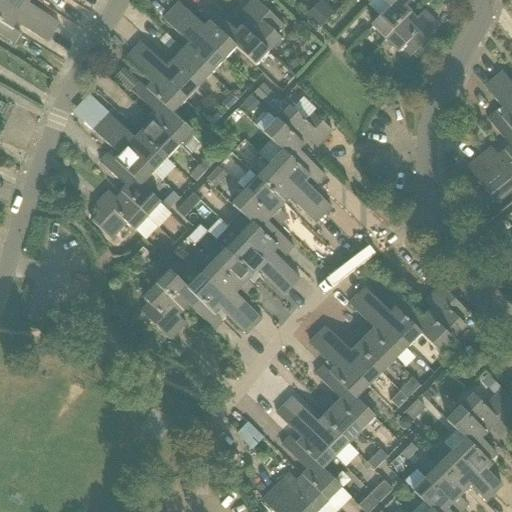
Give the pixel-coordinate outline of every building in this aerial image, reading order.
[(0,0),(54,33),(59,24),(36,10),(35,11),(27,6),(30,0),(0,0)] [(48,44),(54,33),(0,0),(0,22),(13,30),(18,23),(26,28),(25,30),(48,44)] [(284,26),(255,0),(254,0),(240,15),(247,23),(241,29),(268,54),(281,40),(276,34),(284,26)] [(385,40),(410,14),(404,8),(411,1),(412,2),(414,0),(397,0),(390,8),(372,27),(385,40)] [(210,23),(210,24),(204,30),(197,23),(198,22),(179,4),(171,12),(224,62),(236,50),(210,23)] [(320,28),(326,22),(332,16),(322,6),(310,19),(320,28)] [(203,17),(210,24),(210,23),(236,50),(236,49),(255,67),(268,54),(241,29),(236,35),(229,28),(230,27),(211,8),(203,17)] [(211,76),(224,62),(171,12),(163,20),(183,39),(184,37),(191,44),(185,50),(184,51),(211,76)] [(412,56),(439,28),(423,12),(416,20),(410,14),(385,40),(399,53),(403,48),(412,56)] [(0,36),(15,45),(22,35),(13,30),(0,22),(0,36)] [(172,64),(198,89),(211,76),(184,51),(185,50),(177,42),(170,51),(171,51),(178,57),(172,64)] [(186,102),(198,89),(172,64),(166,70),(159,63),(160,62),(141,44),(133,53),(186,102)] [(174,115),(186,102),(133,53),(126,61),(145,79),(146,78),(153,84),(147,90),(147,91),(174,115)] [(511,83),(503,73),(494,81),(511,103),(511,83)] [(511,103),(494,81),(485,87),(502,108),(503,107),(509,115),(503,120),(502,120),(511,131),(511,103)] [(147,91),(147,90),(140,83),(132,92),(151,110),(153,109),(160,116),(154,122),(153,122),(180,146),(192,133),(173,115),(174,115),(147,91)] [(266,104),(275,95),(264,84),(256,93),(266,104)] [(228,111),(238,101),(232,95),(222,105),(228,111)] [(317,148),(333,132),(313,114),(305,122),(290,108),(276,122),(303,148),(309,141),(317,148)] [(505,152),(511,161),(511,131),(502,120),(503,120),(497,112),(488,120),(504,140),(505,139),(511,147),(505,152)] [(141,135),(167,160),(180,146),(153,122),(154,122),(146,114),(139,122),(139,123),(140,122),(147,129),(141,135)] [(129,134),(110,115),(102,124),(154,173),(167,160),(141,135),(135,142),(128,135),(129,134)] [(298,153),(303,148),(276,122),(264,136),(270,141),(310,179),(317,185),(325,177),(306,158),(305,160),(298,153)] [(142,186),(154,173),(102,124),(94,132),(113,150),(114,149),(121,155),(116,161),(115,162),(142,186)] [(258,154),(271,167),(323,217),(332,208),(313,190),(311,191),(304,184),(310,179),(270,141),(258,154)] [(511,191),(511,161),(505,152),(499,157),(492,149),(468,168),(497,204),(511,191)] [(122,193),(148,218),(160,205),(141,187),(142,186),(115,162),(116,161),(109,155),(100,164),(119,182),(121,180),(128,187),(122,193)] [(190,176),(198,182),(206,173),(199,166),(190,176)] [(316,225),(323,217),(271,167),(259,179),(285,205),(291,199),(298,205),(297,207),(316,225)] [(220,168),(207,181),(216,190),(229,177),(220,168)] [(279,211),(285,205),(259,179),(246,193),(273,218),(272,219),(280,226),(288,218),(287,217),(286,218),(279,211)] [(92,223),(111,241),(126,225),(134,233),(148,218),(122,193),(116,199),(109,192),(93,208),(100,215),(92,223)] [(279,249),(279,250),(285,257),(294,248),(275,230),(273,231),(267,224),(272,219),(273,218),(246,193),(232,208),(251,226),(252,224),(279,249)] [(180,200),(175,195),(166,203),(172,209),(180,200)] [(184,219),(201,202),(194,195),(177,212),(184,219)] [(239,238),(292,288),(300,280),(281,261),(280,263),(273,256),(279,250),(279,249),(252,224),(251,226),(239,238)] [(200,227),(190,238),(188,240),(195,246),(207,233),(200,227)] [(217,242),(227,251),(253,276),(259,270),(266,277),(265,278),(284,296),(292,288),(239,238),(230,229),(217,242)] [(131,261),(134,264),(146,252),(143,249),(131,261)] [(227,251),(214,264),(241,290),(240,290),(248,298),(256,289),(255,289),(254,289),(247,283),(253,276),(227,251)] [(202,277),(254,328),(262,320),(243,301),(242,303),(235,296),(240,290),(241,290),(214,264),(202,277)] [(246,336),(254,328),(202,277),(195,271),(184,284),(215,316),(216,316),(222,310),(228,317),(227,318),(246,336)] [(184,284),(182,285),(169,273),(157,286),(184,311),(190,305),(197,312),(195,313),(214,331),(223,323),(216,316),(215,316),(184,284)] [(142,313),(170,340),(186,324),(178,317),(184,311),(157,286),(143,301),(148,306),(142,313)] [(469,315),(441,287),(425,303),(433,310),(427,316),(453,342),(466,328),(461,323),(469,315)] [(365,289),(357,297),(407,349),(421,336),(396,309),(395,310),(389,316),(383,309),(384,308),(365,289)] [(453,342),(427,316),(421,322),(414,315),(416,313),(397,295),(388,303),(395,310),(396,309),(421,336),(440,355),(453,342)] [(395,362),(407,349),(357,297),(349,305),(368,324),(369,323),(376,329),(370,335),(370,336),(395,362)] [(369,388),(382,375),(356,349),(351,355),(344,348),(345,347),(326,328),(318,336),(369,388)] [(356,349),(382,375),(395,362),(370,336),(370,335),(362,328),(355,336),(356,335),(363,342),(356,349)] [(369,388),(318,336),(310,344),(329,363),(330,362),(337,368),(331,374),(330,375),(357,400),(369,388)] [(324,367),(316,376),(334,394),(336,393),(342,400),(337,406),(336,407),(361,432),(375,418),(357,400),(330,375),(331,374),(324,367)] [(488,376),(482,383),(494,395),(500,388),(488,376)] [(399,393),(407,400),(410,397),(421,387),(415,381),(412,378),(399,391),(400,392),(399,393)] [(428,402),(436,394),(430,388),(422,396),(428,402)] [(486,435),(493,428),(500,435),(499,437),(511,424),(511,400),(503,391),(485,407),(473,395),(460,409),(486,435)] [(407,400),(399,393),(391,402),(398,409),(407,400)] [(323,419),(349,445),(361,432),(336,407),(337,406),(329,398),(321,406),(322,407),(323,406),(329,413),(323,419)] [(336,457),(349,445),(323,419),(317,425),(310,418),(311,417),(293,399),(285,407),(336,457)] [(418,401),(405,414),(413,422),(426,409),(418,401)] [(323,470),(336,457),(285,407),(277,415),(295,434),(297,432),(303,439),(298,445),(297,446),(323,470)] [(480,441),(486,435),(460,409),(446,422),(465,441),(464,441),(489,464),(489,463),(497,455),(488,447),(487,448),(480,441)] [(246,445),(258,433),(248,424),(236,435),(246,445)] [(329,502),(341,489),(323,471),(323,470),(297,446),(298,445),(291,438),(282,447),(301,465),(302,464),(309,471),(303,477),(329,502)] [(452,453),(494,495),(502,487),(494,478),(493,480),(486,473),(492,466),(489,463),(489,464),(464,441),(452,453)] [(417,451),(411,445),(401,455),(407,461),(417,451)] [(232,460),(235,453),(219,447),(216,455),(215,459),(230,465),(232,460)] [(381,451),(372,462),(378,468),(388,457),(381,451)] [(439,466),(466,493),(472,487),(479,493),(478,495),(486,503),(494,495),(452,453),(439,466)] [(459,499),(466,493),(439,466),(426,479),(453,506),(458,511),(461,511),(468,506),(467,505),(466,506),(459,499)] [(318,511),(329,502),(303,477),(297,482),(290,475),(263,502),(272,511),(318,511)] [(446,511),(447,511),(453,506),(426,479),(413,493),(431,511),(446,511)] [(372,494),(381,502),(393,491),(385,482),(372,494)] [(370,511),(381,502),(372,494),(359,506),(364,511),(370,511)]
